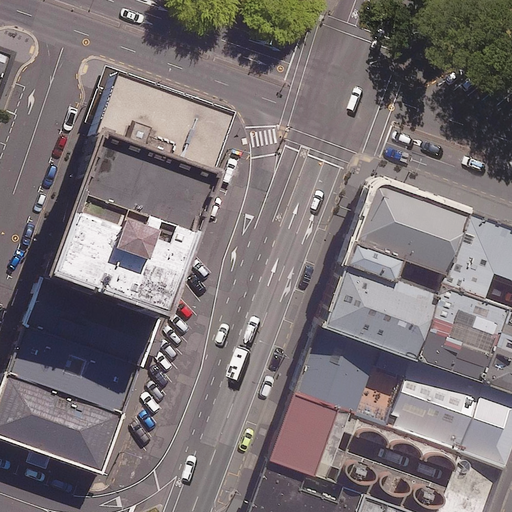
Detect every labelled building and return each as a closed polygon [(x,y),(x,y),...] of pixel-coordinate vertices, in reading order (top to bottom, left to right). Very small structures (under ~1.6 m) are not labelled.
[(0,91),(12,57),(0,52),(0,91)] [(107,66),(83,134),(204,177),(210,179),(234,112),(107,66)] [(204,177),(83,134),(14,325),(133,369),(204,177)] [(463,201),(380,172),(374,172),(368,173),(362,180),(343,233),(395,250),(440,266),(463,201)] [(440,266),(435,280),(481,297),(490,270),(511,277),(511,218),(463,201),(440,266)] [(388,273),(395,250),(343,233),(335,254),(388,273)] [(377,340),(408,352),(431,288),(388,273),(335,254),(312,317),(315,319),(377,340)] [(511,307),(481,297),(435,280),(431,288),(408,352),(511,389),(511,307)] [(377,340),(315,319),(288,387),(346,407),(352,409),(377,340)] [(56,388),(6,370),(0,384),(0,442),(91,476),(130,370),(71,349),(56,388)] [(383,420),(503,463),(511,437),(511,389),(408,352),(383,420)] [(346,407),(288,387),(263,456),(321,477),(325,468),(346,407)] [(321,477),(419,511),(485,511),(503,463),(383,420),(352,409),(346,407),(325,468),(321,477)] [(419,511),(321,477),(263,456),(243,511),(419,511)]
